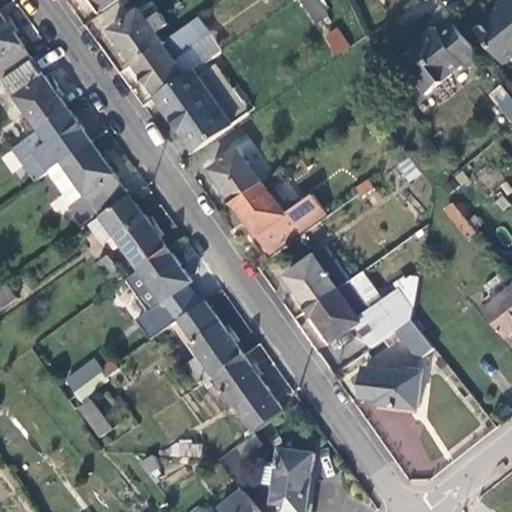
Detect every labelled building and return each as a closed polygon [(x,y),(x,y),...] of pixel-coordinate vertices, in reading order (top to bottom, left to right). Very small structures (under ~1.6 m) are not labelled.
[(147,0),(115,25),(136,55),(166,34),(161,26),(171,18),(158,0),(147,0)] [(309,0),(320,14),(340,0),(309,0)] [(511,0),(495,0),(499,5),(476,22),(503,54),(511,46),(511,0)] [(0,3),(0,62),(6,71),(35,51),(1,3),(0,3)] [(209,20),(202,8),(166,34),(136,55),(158,87),(188,66),(174,45),(209,20)] [(465,62),(477,51),(449,14),(437,24),(434,21),(412,39),(416,45),(400,57),(425,88),(462,58),(465,62)] [(224,41),(209,20),(174,45),(188,66),(195,62),(224,41)] [(338,27),(323,37),(336,57),(351,47),(338,27)] [(6,71),(42,120),(71,100),(35,51),(6,71)] [(232,117),(195,62),(188,66),(158,87),(197,142),(232,117)] [(508,122),(511,118),(511,99),(500,84),(487,94),(508,122)] [(42,120),(66,154),(95,134),(71,100),(42,120)] [(26,131),(51,164),(66,154),(42,120),(26,131)] [(26,131),(20,135),(45,168),(51,164),(26,131)] [(66,154),(88,186),(101,203),(131,183),(95,134),(66,154)] [(213,161),(237,194),(265,174),(241,141),(213,161)] [(66,154),(51,164),(74,196),(88,186),(66,154)] [(358,179),(361,183),(371,176),(368,171),(358,179)] [(287,205),(265,174),(237,194),(272,244),(327,204),(314,186),(287,205)] [(374,180),(371,176),(361,183),(364,187),(374,180)] [(124,235),(142,260),(170,240),(133,185),(104,206),(124,235)] [(84,214),(101,203),(88,186),(74,196),(72,197),(84,214)] [(477,226),(453,197),(445,203),(469,233),(477,226)] [(104,206),(91,215),(107,236),(110,234),(115,241),(124,235),(104,206)] [(193,274),(170,240),(142,260),(129,270),(138,283),(145,278),(161,298),(193,274)] [(290,268),(312,300),(340,279),(351,271),(329,241),(290,268)] [(127,268),(112,247),(100,255),(115,277),(127,268)] [(351,271),(340,279),(364,312),(386,296),(362,263),(351,271)] [(511,326),(511,324),(511,267),(491,285),(497,292),(488,298),(511,326)] [(0,300),(20,287),(10,272),(0,279),(0,300)] [(364,312),(340,279),(312,300),(335,333),(364,312)] [(416,301),(403,283),(396,288),(386,296),(364,312),(380,335),(398,321),(409,313),(414,310),(416,301)] [(189,358),(199,372),(213,362),(217,366),(246,347),(242,342),(207,294),(185,309),(200,330),(194,335),(203,348),(189,358)] [(430,348),(439,342),(414,310),(409,313),(398,321),(421,348),(430,348)] [(217,366),(256,423),(287,404),(246,347),(217,366)] [(106,362),(107,364),(118,356),(115,351),(104,358),(97,349),(68,370),(77,382),(106,362)] [(121,360),(118,356),(107,364),(110,368),(121,360)] [(422,365),(364,358),(361,387),(378,389),(377,396),(418,400),(422,365)] [(202,377),(217,366),(213,362),(199,372),(202,377)] [(112,417),(91,389),(81,398),(101,425),(112,417)] [(263,435),(255,424),(233,440),(223,448),(220,449),(230,462),(245,450),(244,449),(263,435)] [(285,508),(308,510),(317,446),(282,442),(280,456),(277,478),(275,496),(287,497),(285,508)] [(268,455),(265,477),(277,478),(280,456),(268,455)] [(270,511),(249,485),(214,511),(209,511),(199,498),(184,511),(270,511)] [(94,511),(88,503),(75,511),(94,511)]
